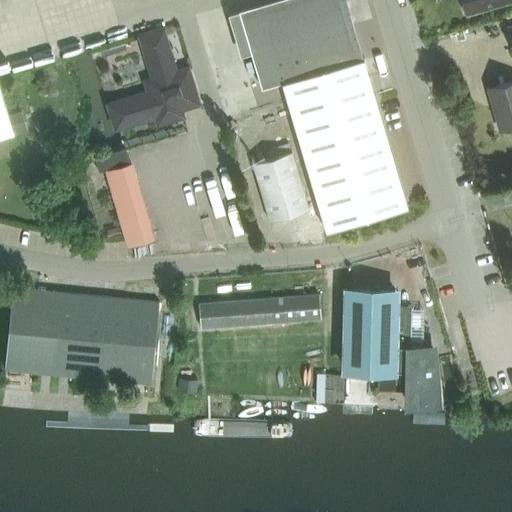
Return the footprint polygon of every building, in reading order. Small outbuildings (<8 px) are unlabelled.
[(239,10),(228,13),(234,32),(244,29),(251,52),(261,87),(282,81),(359,58),(349,27),(345,12),(342,2),(341,0),(269,0),(238,9),(239,10)] [(462,0),(466,13),(509,0),(462,0)] [(122,99),(108,103),(116,127),(118,127),(130,123),(156,115),(158,123),(171,119),(182,115),(180,108),(198,103),(197,98),(187,67),(175,71),(163,29),(138,37),(138,38),(141,38),(145,54),(152,77),(145,79),(149,91),(122,99)] [(103,56),(126,49),(124,43),(101,50),(103,56)] [(359,58),(282,81),(288,100),(326,230),(368,218),(408,206),(406,201),(375,95),(374,92),(370,77),(369,75),(364,59),(364,56),(363,57),(359,58)] [(500,128),(511,124),(511,80),(488,87),(500,128)] [(0,137),(14,133),(0,86),(0,137)] [(12,123),(15,133),(27,130),(24,119),(12,123)] [(103,149),(129,240),(159,232),(133,140),(103,149)] [(310,210),(292,151),(253,163),(271,221),(310,210)] [(159,300),(125,297),(12,286),(5,368),(151,382),(159,300)] [(436,402),(431,350),(419,350),(419,345),(410,345),(411,306),(395,305),(395,289),(347,288),(345,368),(392,369),(392,387),(408,388),(407,401),(436,402)] [(200,303),(202,326),(322,317),(320,294),(200,303)] [(178,389),(196,391),(197,379),(180,377),(178,389)]
